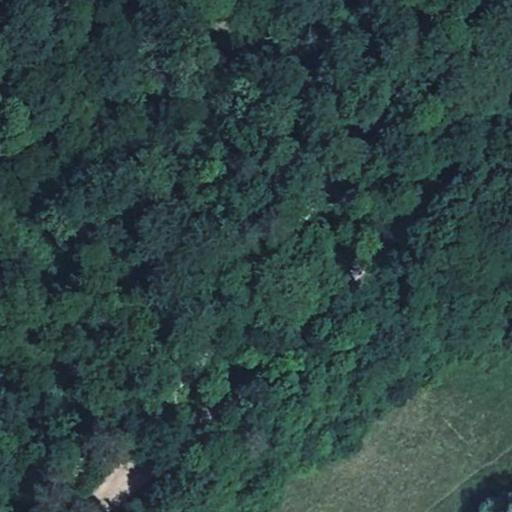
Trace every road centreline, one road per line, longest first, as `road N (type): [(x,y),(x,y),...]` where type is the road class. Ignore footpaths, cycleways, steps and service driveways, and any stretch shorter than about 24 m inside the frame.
road 1 (track): [(116,495),(146,431),(201,365),(420,0)]
road 2 (track): [(116,495),(511,108)]
